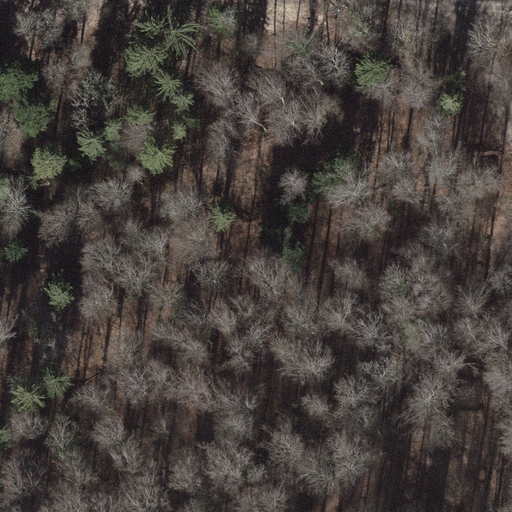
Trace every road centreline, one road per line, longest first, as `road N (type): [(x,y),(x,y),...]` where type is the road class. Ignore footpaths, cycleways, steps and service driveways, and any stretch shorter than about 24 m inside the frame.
road 1 (track): [(0,304),(191,183),(336,129),(406,117),(511,133)]
road 2 (track): [(511,250),(502,273),(342,444),(231,511)]
road 3 (track): [(461,8),(511,122)]
